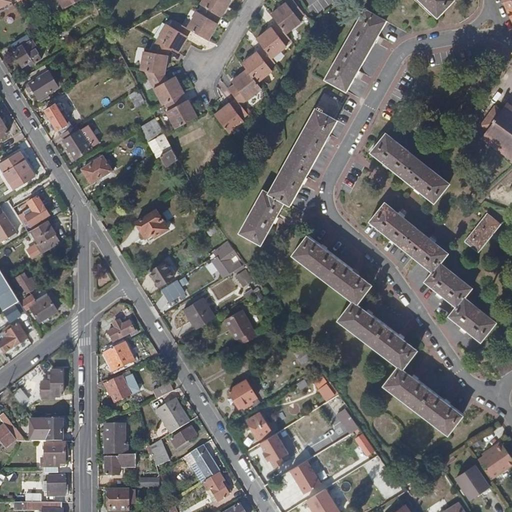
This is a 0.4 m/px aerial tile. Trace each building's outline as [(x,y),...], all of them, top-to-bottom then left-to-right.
[(202,0),(200,5),(203,7),(221,17),(222,17),(228,0),(202,0)] [(277,10),(271,15),(277,23),(286,34),(307,18),(303,13),(292,0),(289,0),(285,4),(287,6),(279,13),(277,10)] [(452,0),(417,0),(436,17),(452,0)] [(285,4),(277,10),(279,13),(287,6),(285,4)] [(198,10),(187,27),(193,31),(207,40),(217,24),(221,17),(203,7),(200,11),(198,10)] [(384,23),(364,10),(323,80),(329,84),(343,92),(384,23)] [(171,24),(160,43),(172,50),(179,54),(184,45),(181,43),(186,34),(190,36),(193,31),(187,27),(177,21),(174,26),(171,24)] [(256,40),(261,46),(271,59),(285,48),(282,44),(290,39),(286,34),(277,23),(270,29),(272,32),(265,39),(262,36),(256,40)] [(207,40),(210,41),(219,25),(217,24),(207,40)] [(272,32),(270,29),(262,36),(265,39),(272,32)] [(181,43),(184,45),(190,36),(186,34),(181,43)] [(27,35),(11,45),(15,51),(14,52),(23,67),(30,62),(31,65),(42,59),(36,49),(38,48),(33,40),(31,41),(27,35)] [(148,53),(146,72),(150,73),(163,76),(165,74),(168,72),(169,64),(166,64),(166,56),(169,56),(172,50),(160,43),(154,53),(148,53)] [(247,58),(241,63),(246,69),(257,83),(270,71),(269,69),(275,64),(271,59),(261,46),(255,52),(257,55),(249,61),(247,58)] [(255,52),(247,58),(249,61),(257,55),(255,52)] [(26,88),(29,92),(31,92),(33,91),(39,99),(40,99),(41,102),(51,96),(49,93),(59,87),(50,70),(48,71),(45,67),(28,78),(31,82),(27,84),(26,88)] [(227,89),(234,99),(239,105),(261,88),(257,83),(246,69),(238,76),(240,78),(232,85),(227,89)] [(163,76),(150,73),(166,104),(182,95),(185,94),(180,85),(173,89),(168,80),(165,74),(163,76)] [(173,89),(180,85),(175,76),(168,80),(173,89)] [(240,78),(238,76),(230,82),(232,85),(240,78)] [(139,92),(130,97),(137,108),(146,104),(139,92)] [(265,192),(262,191),(237,234),(257,245),(263,234),(282,202),(286,205),(335,121),(332,119),(341,104),(323,94),(265,192)] [(182,95),(166,104),(169,110),(167,111),(176,128),(198,117),(194,109),(191,111),(185,101),(182,95)] [(191,111),(194,109),(188,99),(185,101),(191,111)] [(221,109),(214,115),(228,133),(245,120),(243,118),(247,114),(239,105),(234,99),(228,104),(230,106),(223,112),(221,109)] [(511,104),(504,112),(494,104),(478,124),(491,134),(486,140),(511,159),(511,104)] [(60,112),(56,106),(55,105),(46,111),(60,135),(61,135),(73,127),(69,122),(67,123),(60,112)] [(149,141),(164,132),(155,117),(140,127),(149,141)] [(0,118),(0,137),(9,132),(0,118)] [(73,127),(61,135),(65,141),(64,141),(75,159),(91,149),(79,131),(76,125),(73,127)] [(88,125),(79,131),(91,149),(100,143),(88,125)] [(385,134),(370,152),(432,202),(447,184),(385,134)] [(172,148),(160,155),(166,165),(178,159),(172,148)] [(21,151),(19,153),(34,178),(37,176),(21,151)] [(34,178),(19,153),(0,164),(0,166),(15,190),(34,178)] [(91,160),(93,163),(103,157),(101,153),(91,160)] [(91,182),(100,177),(111,170),(103,157),(93,163),(83,169),(91,182)] [(113,173),(111,170),(100,177),(102,180),(113,173)] [(38,195),(24,204),(30,214),(34,211),(40,220),(49,214),(38,195)] [(455,306),(448,315),(479,341),(494,323),(463,297),(470,288),(439,261),(445,253),(384,203),(369,221),(430,272),(424,280),(455,306)] [(0,206),(0,241),(0,242),(16,232),(0,206)] [(111,215),(116,222),(128,214),(124,207),(111,215)] [(135,223),(145,239),(151,235),(165,226),(155,210),(135,223)] [(161,214),(166,221),(171,217),(166,210),(161,214)] [(464,240),(477,251),(499,224),(486,213),(464,240)] [(47,221),(31,231),(38,243),(36,245),(42,254),(61,243),(47,221)] [(165,226),(151,235),(153,238),(167,229),(165,226)] [(291,255),(350,300),(336,319),(397,365),(383,385),(446,433),(461,414),(401,368),(416,349),(354,302),(369,283),(305,236),(291,255)] [(219,257),(217,258),(223,265),(233,257),(226,247),(216,254),(219,257)] [(165,263),(149,273),(158,287),(174,277),(165,263)] [(0,334),(0,333),(0,316),(2,315),(0,310),(0,300),(1,300),(12,320),(28,311),(23,302),(14,287),(7,275),(5,271),(3,268),(0,269),(0,334)] [(245,278),(249,284),(253,282),(245,271),(240,274),(243,280),(245,278)] [(17,279),(21,286),(25,284),(30,293),(37,288),(32,279),(28,272),(17,279)] [(32,279),(37,288),(41,286),(35,277),(32,279)] [(25,284),(21,286),(27,295),(30,293),(25,284)] [(243,294),(246,300),(252,296),(248,291),(243,294)] [(28,311),(28,312),(32,309),(41,324),(59,313),(49,298),(40,303),(35,295),(23,302),(28,311)] [(185,309),(197,329),(216,318),(204,297),(185,309)] [(235,306),(225,312),(228,316),(241,337),(250,331),(242,317),(247,314),(243,307),(238,311),(235,306)] [(241,337),(228,316),(224,319),(236,340),(241,337)] [(22,325),(29,337),(36,333),(28,321),(22,325)] [(0,345),(4,352),(29,337),(22,325),(21,323),(14,327),(13,324),(7,328),(5,330),(6,331),(0,334),(0,345)] [(130,323),(123,327),(117,330),(109,334),(114,344),(130,335),(131,337),(139,333),(138,330),(135,331),(130,323)] [(122,346),(105,354),(115,373),(135,362),(125,344),(122,346)] [(298,344),(287,352),(292,361),(305,353),(298,344)] [(511,352),(493,365),(500,375),(511,367),(511,352)] [(238,358),(243,366),(249,362),(244,354),(238,358)] [(200,358),(189,365),(193,372),(205,366),(200,358)] [(43,382),(44,399),(56,399),(56,395),(63,395),(63,370),(51,370),(51,374),(48,375),(48,382),(43,382)] [(118,377),(107,382),(108,385),(105,386),(109,394),(111,394),(115,404),(139,392),(131,377),(123,381),(121,378),(119,379),(118,377)] [(325,401),(335,395),(325,378),(315,384),(325,401)] [(246,381),(229,392),(239,409),(249,403),(250,405),(253,404),(252,402),(256,399),(246,381)] [(155,391),(159,399),(174,392),(170,384),(155,391)] [(21,390),(14,396),(22,406),(29,401),(21,390)] [(157,412),(172,435),(190,424),(175,400),(157,412)] [(247,421),(258,439),(272,430),(260,413),(247,421)] [(291,427),(295,433),(297,432),(301,439),(314,430),(306,417),(291,427)] [(358,429),(350,417),(347,420),(355,431),(358,429)] [(19,443),(27,443),(9,419),(4,423),(6,425),(19,443)] [(38,435),(38,441),(62,442),(62,434),(63,434),(63,420),(47,421),(47,435),(38,435)] [(0,442),(2,441),(7,449),(11,446),(16,448),(19,443),(6,425),(0,430),(0,442)] [(125,426),(119,426),(114,426),(105,426),(106,447),(107,447),(107,455),(125,455),(125,426)] [(186,432),(173,440),(178,449),(197,436),(192,427),(188,430),(187,429),(185,430),(186,432)] [(375,451),(363,435),(356,440),(367,456),(375,451)] [(171,463),(162,442),(152,448),(155,456),(158,468),(171,463)] [(511,459),(501,443),(477,459),(491,479),(511,464),(511,459)] [(46,468),(57,468),(57,465),(61,465),(65,465),(65,445),(45,445),(46,460),(46,468)] [(186,457),(190,464),(195,461),(208,482),(219,474),(221,473),(204,446),(186,457)] [(7,465),(13,454),(10,451),(4,462),(7,465)] [(378,456),(374,458),(378,463),(376,464),(379,468),(383,466),(381,462),(381,461),(379,459),(380,458),(378,456)] [(135,457),(119,457),(119,459),(106,459),(107,476),(120,476),(120,469),(122,469),(122,466),(126,466),(126,469),(135,469),(135,457)] [(204,484),(208,482),(195,461),(190,464),(203,485),(204,484)] [(474,465),(456,478),(469,498),(488,486),(474,465)] [(380,494),(365,470),(352,479),(363,498),(369,494),(372,498),(380,494)] [(208,482),(204,484),(209,492),(212,491),(216,497),(218,501),(219,503),(230,496),(223,484),(225,483),(219,474),(208,482)] [(66,478),(48,478),(49,497),(67,497),(66,478)] [(140,480),(141,489),(160,489),(160,480),(140,480)] [(223,484),(230,496),(232,495),(225,483),(223,484)] [(135,489),(129,489),(129,491),(110,492),(110,511),(112,511),(129,511),(129,503),(132,503),(132,498),(135,498),(135,489)] [(26,495),(26,503),(42,504),(42,495),(26,495)] [(42,504),(26,503),(27,511),(40,511),(43,511),(63,511),(64,511),(63,511),(63,504),(42,504)] [(464,511),(458,503),(444,511),(464,511)]
